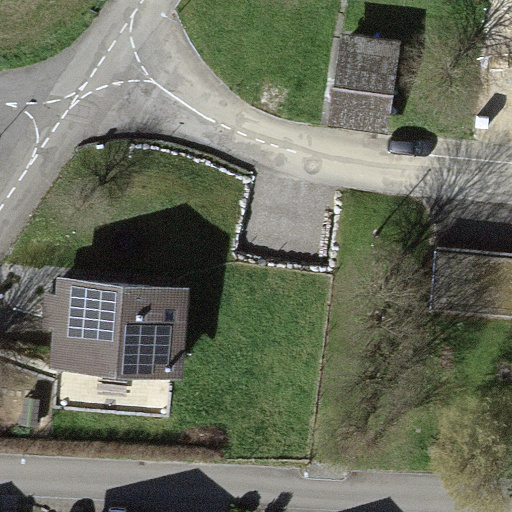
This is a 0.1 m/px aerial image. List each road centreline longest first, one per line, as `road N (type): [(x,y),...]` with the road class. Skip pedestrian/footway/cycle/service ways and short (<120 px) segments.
road 1 (residential): [(0,470),(478,511)]
road 2 (residential): [(114,48),(223,119),(328,155),(511,171)]
road 3 (residential): [(0,211),(74,105)]
